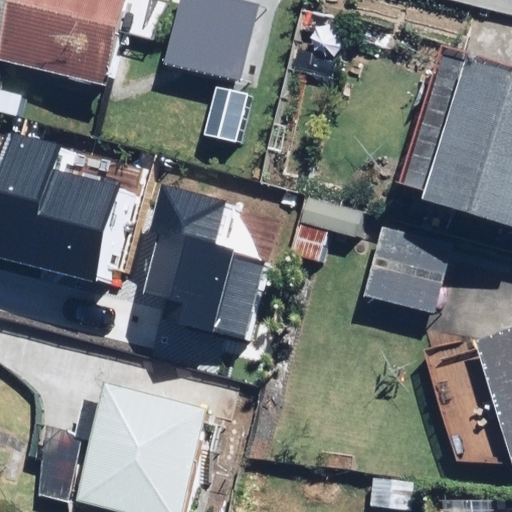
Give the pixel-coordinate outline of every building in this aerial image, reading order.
[(131,0),(0,0),(0,69),(108,96),(131,0)] [(511,83),(446,63),(400,214),(511,247),(511,83)] [(0,314),(13,318),(29,259),(53,265),(69,207),(0,187),(0,314)] [(436,326),(455,251),(384,232),(365,307),(436,326)] [(181,265),(79,237),(55,322),(157,351),(181,265)] [(511,345),(484,353),(511,448),(511,345)] [(42,438),(27,506),(53,511),(190,511),(212,414),(105,390),(92,449),(42,438)]
